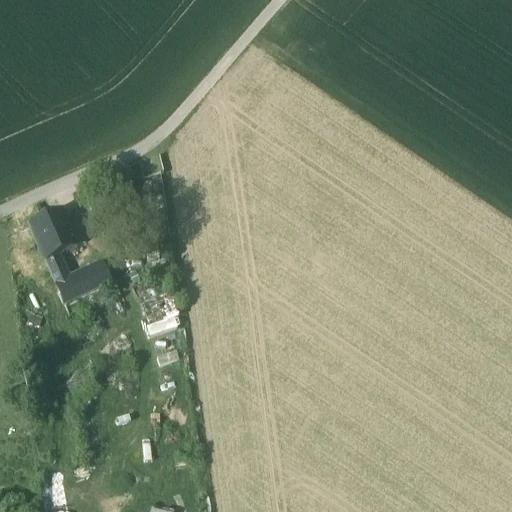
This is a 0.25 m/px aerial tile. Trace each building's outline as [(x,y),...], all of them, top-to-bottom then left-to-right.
[(77,249),(76,246),(67,226),(61,215),(28,230),(44,265),(59,258),(77,249)] [(78,221),(67,226),(76,246),(86,237),(78,221)] [(44,265),(55,288),(70,281),(59,258),(44,265)] [(101,267),(70,281),(55,288),(65,308),(110,287),(101,267)] [(131,287),(138,304),(163,293),(156,276),(131,287)]
